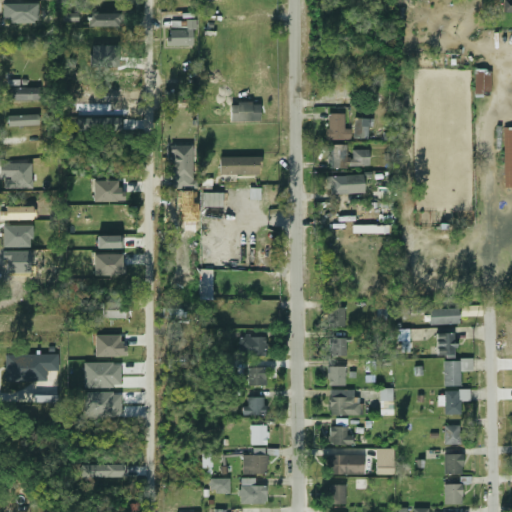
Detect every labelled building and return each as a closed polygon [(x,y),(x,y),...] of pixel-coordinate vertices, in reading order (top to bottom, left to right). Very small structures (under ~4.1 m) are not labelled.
[(511,0),(502,0),(503,13),(511,12),(511,0)] [(119,13),(88,14),(89,27),(120,26),(119,13)] [(78,22),(78,14),(63,14),(63,22),(78,22)] [(194,46),(195,20),(186,20),(186,30),(168,30),(168,46),(194,46)] [(492,69),(475,69),(474,93),(491,93),(492,69)] [(39,87),(6,88),(6,101),(39,100),(39,87)] [(351,140),(351,129),(344,129),(344,113),(327,114),(328,140),(351,140)] [(38,114),(8,115),(8,126),(39,125),(38,114)] [(121,117),(77,118),(77,132),(121,131),(121,117)] [(369,138),(370,118),(355,118),(354,138),(369,138)] [(124,128),(144,129),(144,120),(125,119),(124,128)] [(511,127),(503,128),(504,188),(511,187),(511,127)] [(193,145),(171,145),(171,188),(193,188),(193,145)] [(352,149),(352,158),(347,158),(347,145),(330,145),(330,168),(347,168),(347,166),(369,166),(369,149),(352,149)] [(220,175),(260,174),(259,157),(220,157),(220,175)] [(32,163),(0,163),(0,178),(4,178),(4,189),(32,188),(32,163)] [(328,194),(364,193),(363,175),(327,176),(328,194)] [(118,180),(93,181),(94,202),(125,201),(124,188),(118,188),(118,180)] [(250,188),(249,199),(261,200),(261,188),(250,188)] [(222,207),(223,193),(201,193),(201,207),(222,207)] [(387,226),(353,225),(352,233),(386,233),(387,226)] [(122,235),(97,236),(97,249),(122,248),(122,235)] [(94,275),(124,275),(123,254),(94,254),(94,275)] [(214,270),(200,269),(199,299),(213,300),(214,270)] [(126,318),(126,300),(103,300),(103,318),(126,318)] [(482,305),(461,305),(461,316),(482,316),(482,305)] [(345,326),(345,307),(329,308),(330,326),(345,326)] [(390,308),(377,309),(377,325),(391,325),(390,308)] [(429,309),(430,325),(459,324),(458,308),(429,309)] [(163,318),(186,318),(186,309),(163,309),(163,318)] [(396,341),(402,342),(402,348),(409,348),(410,330),(397,329),(396,341)] [(436,333),(437,357),(456,356),(455,333),(436,333)] [(95,357),(126,356),(126,344),(120,344),(120,335),(95,335),(95,357)] [(240,337),(240,356),(265,356),(265,336),(240,337)] [(330,356),(347,356),(347,338),(329,338),(330,356)] [(5,381),(54,381),(53,376),(58,376),(58,354),(5,355),(5,381)] [(443,386),(460,386),(460,371),(472,371),(472,360),(443,360),(443,386)] [(80,390),(114,390),(114,366),(80,366),(80,390)] [(329,386),(345,386),(345,366),(329,367),(329,386)] [(264,367),(248,368),(248,386),(265,385),(264,367)] [(378,417),(391,417),(391,388),(378,388),(378,417)] [(352,390),(328,390),(328,415),(359,415),(359,397),(352,397),(352,390)] [(468,391),(443,391),(443,415),(459,415),(459,401),(468,401),(468,391)] [(243,415),(265,415),(265,397),(243,397),(243,415)] [(117,406),(89,406),(89,419),(117,419),(117,406)] [(249,445),(266,445),(266,425),(249,425),(249,445)] [(458,425),(443,425),(443,445),(458,445),(458,425)] [(350,426),(328,426),(328,445),(350,445),(350,426)] [(203,474),(212,474),(211,452),(202,452),(203,474)] [(443,474),(461,474),(461,454),(443,454),(443,474)] [(241,474),(265,474),(265,455),(241,455),(241,474)] [(343,455),(328,455),(328,474),(343,474),(343,455)] [(392,475),(392,462),(376,462),(376,474),(392,475)] [(125,464),(81,465),(81,478),(125,477),(125,464)] [(254,479),(239,479),(239,504),(265,504),(265,486),(254,486),(254,479)] [(226,491),(226,480),(210,480),(210,491),(226,491)] [(443,505),(460,505),(460,484),(443,484),(443,505)] [(329,504),(344,504),(344,485),(329,485),(329,504)]
